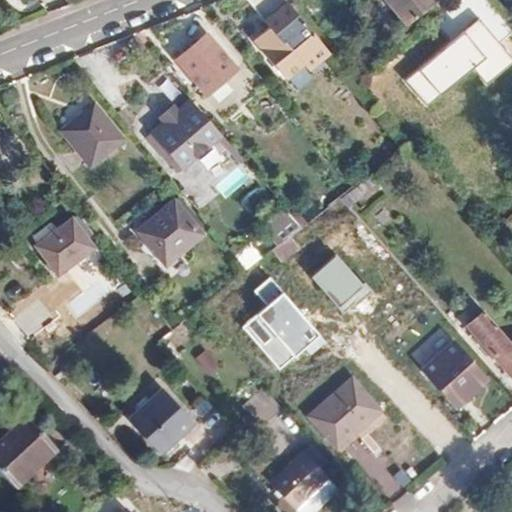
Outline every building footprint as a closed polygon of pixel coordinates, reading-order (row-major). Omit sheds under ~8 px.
[(334,52),(290,0),(289,0),(267,17),(273,25),(258,37),(289,75),(309,60),(314,67),(334,52)] [(347,0),(314,0),(312,2),(336,29),(351,16),(342,5),(347,0)] [(424,0),(390,0),(403,16),(424,0)] [(389,93),(411,122),(499,49),(475,22),(389,93)] [(214,31),(185,55),(200,73),(213,90),(241,66),(214,31)] [(192,79),(200,73),(185,55),(178,61),(192,79)] [(223,139),(193,102),(178,114),(175,110),(162,121),(165,125),(151,136),(181,173),(223,139)] [(64,135),(91,169),(123,144),(95,110),(64,135)] [(37,168),(49,183),(61,174),(49,158),(37,168)] [(357,181),(354,184),(364,197),(382,183),(377,178),(371,171),(357,181)] [(255,187),(240,198),(251,214),(267,203),(255,187)] [(144,232),(171,265),(208,236),(181,202),(144,232)] [(305,224),(298,215),(276,232),(284,243),(295,234),(305,224)] [(65,232),(46,246),(45,247),(66,275),(101,249),(80,221),(65,232)] [(59,224),(40,239),(46,246),(65,232),(59,224)] [(266,281),(285,263),(273,250),(265,257),(253,268),(266,281)] [(511,369),(511,334),(490,309),(472,324),(511,369)] [(428,365),(461,403),(490,377),(458,339),(428,365)] [(391,406),(360,376),(331,404),(359,437),(391,406)] [(256,407),(274,427),(296,408),(278,388),(256,407)] [(139,419),(168,451),(198,423),(170,391),(139,419)] [(318,416),(348,447),(359,437),(331,404),(318,416)] [(64,457),(33,424),(0,453),(0,467),(23,494),(64,457)] [(310,511),(340,487),(314,459),(280,490),(293,505),(286,511),(310,511)] [(511,511),(511,498),(503,508),(500,505),(494,511),(511,511)]
